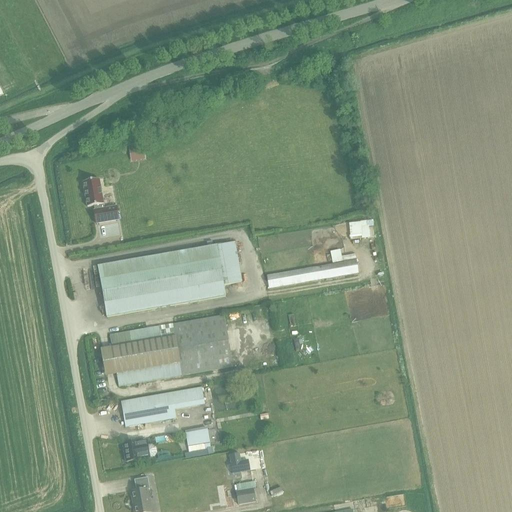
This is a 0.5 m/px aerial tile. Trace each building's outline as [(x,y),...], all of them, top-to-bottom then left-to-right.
[(143,146),(129,148),(130,155),(144,153),(143,146)] [(99,180),(83,183),(88,208),(95,207),(95,212),(94,212),(97,225),(119,221),(116,208),(104,210),(103,206),(104,205),(99,180)] [(372,222),(349,225),(351,241),(374,238),(372,222)] [(216,247),(223,286),(241,283),(234,243),(216,247)] [(225,297),(223,286),(216,247),(216,246),(98,267),(107,318),(225,297)] [(269,289),(358,274),(355,261),(267,276),(269,289)] [(224,316),(110,336),(119,387),(233,368),(224,316)] [(195,389),(121,402),(126,428),(132,427),(133,431),(145,429),(145,425),(175,419),(174,411),(197,407),(195,389)] [(189,452),(210,448),(207,430),(186,434),(189,452)] [(144,441),(123,445),(126,462),(142,459),(150,458),(148,447),(145,448),(144,441)] [(250,471),(248,460),(240,462),(238,454),(229,456),(233,474),(250,471)] [(136,491),(131,492),(134,511),(151,511),(147,489),(149,489),(147,478),(134,480),(136,491)] [(182,479),(176,485),(180,489),(186,483),(182,479)] [(222,485),(226,506),(233,505),(230,484),(222,485)] [(253,490),(236,492),(238,506),(255,503),(253,490)]
